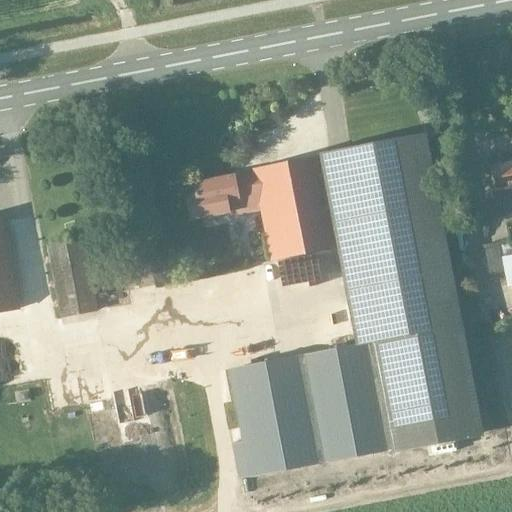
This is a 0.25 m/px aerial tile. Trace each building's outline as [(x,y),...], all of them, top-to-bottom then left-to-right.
[(392,451),(482,434),(425,137),(315,158),(253,171),(254,177),(234,180),(233,176),(193,184),(195,194),(183,196),(189,222),(229,213),(226,201),(238,199),(237,198),(257,194),(270,261),(338,248),(357,346),(228,371),(242,443),(232,445),(239,480),(392,451)] [(511,202),(509,190),(511,189),(511,162),(489,168),(494,192),(492,192),(497,219),(511,216),(511,202)] [(0,313),(18,310),(0,219),(0,313)] [(61,319),(98,311),(84,239),(47,246),(61,319)] [(498,244),(483,246),(489,276),(505,273),(508,286),(511,285),(511,258),(501,260),(498,244)] [(16,363),(17,373),(47,371),(47,361),(16,363)] [(62,406),(69,431),(92,424),(85,399),(62,406)]
